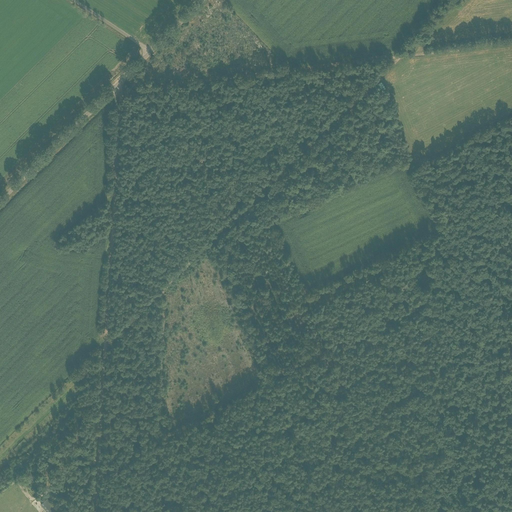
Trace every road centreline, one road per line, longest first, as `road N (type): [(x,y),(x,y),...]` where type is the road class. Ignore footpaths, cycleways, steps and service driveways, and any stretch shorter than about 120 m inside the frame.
road 1 (track): [(489,511),(444,442),(474,422),(477,339),(340,426),(359,455),(355,464),(265,511)]
road 2 (track): [(511,229),(455,260),(450,286),(159,439)]
road 3 (track): [(398,55),(162,293)]
road 4 (track): [(119,92),(398,55)]
road 5 (track): [(115,86),(104,341)]
road 6 (track): [(162,293),(158,450),(179,511)]
road 7 (unclassified): [(0,201),(151,52)]
road 8 (track): [(104,341),(94,511)]
